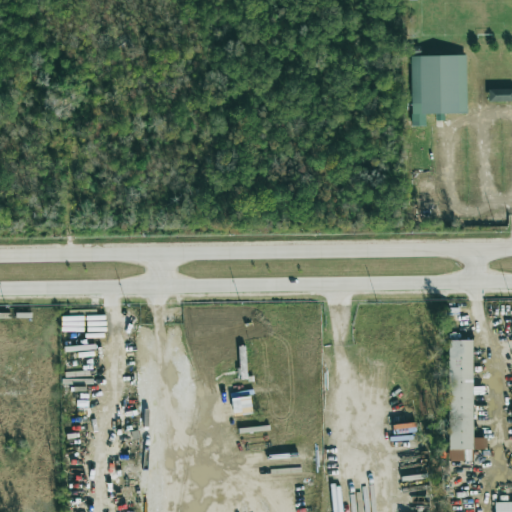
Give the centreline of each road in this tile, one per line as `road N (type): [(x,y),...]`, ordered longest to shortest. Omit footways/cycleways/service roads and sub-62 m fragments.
road 1 (secondary): [(511,245),(0,254)]
road 2 (secondary): [(0,290),(511,281)]
